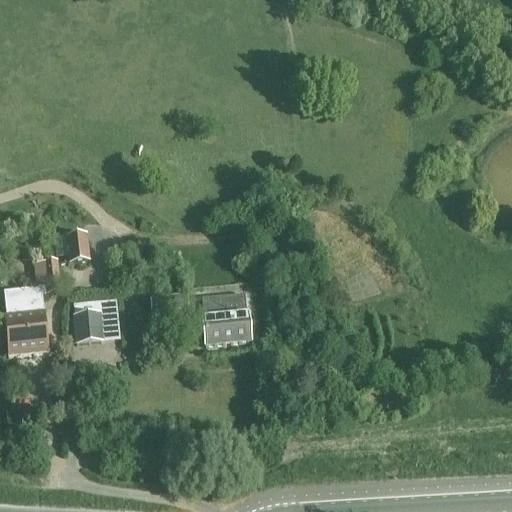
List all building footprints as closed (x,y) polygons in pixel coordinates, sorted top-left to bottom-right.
[(86,237),(65,240),(68,268),(90,265),(86,237)] [(348,271),(392,254),(385,238),(341,254),(348,271)] [(56,265),(33,268),(36,291),(45,289),(46,298),(61,296),(56,265)] [(41,292),(2,296),(5,321),(3,321),(7,361),(48,357),(42,306),(41,292)] [(201,303),(205,352),(250,348),(246,299),(201,303)] [(73,321),(76,349),(102,347),(99,319),(73,321)]
